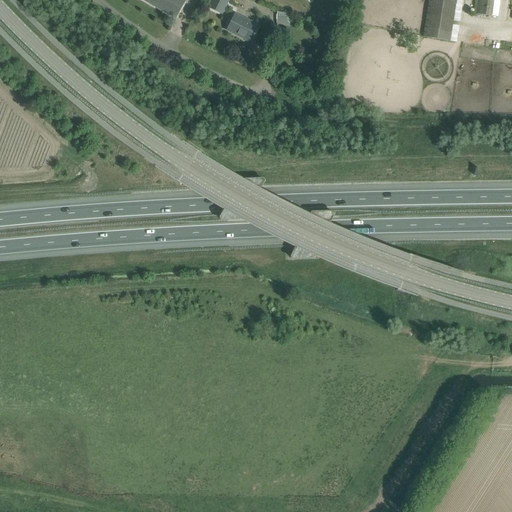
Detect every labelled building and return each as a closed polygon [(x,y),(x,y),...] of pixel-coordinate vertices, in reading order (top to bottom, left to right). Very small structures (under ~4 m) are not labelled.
[(143,0),(176,18),(186,1),(184,0),(143,0)] [(228,0),(212,0),(209,7),(221,14),(228,0)] [(429,0),(424,37),(451,41),(454,21),(454,19),(457,0),(429,0)] [(475,0),(473,14),(492,16),(493,0),(475,0)] [(235,14),(232,21),(227,30),(241,37),(241,35),(252,40),(259,26),(235,14)]
